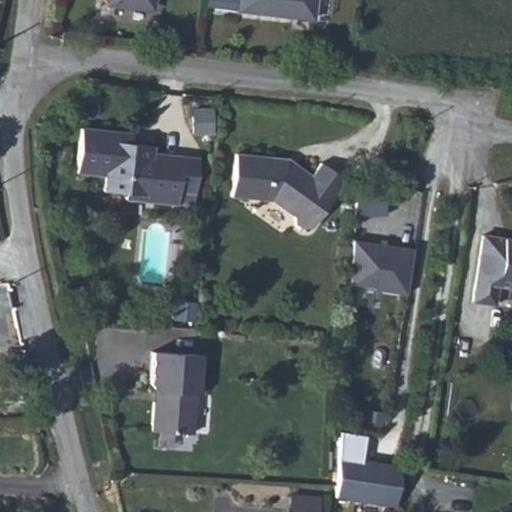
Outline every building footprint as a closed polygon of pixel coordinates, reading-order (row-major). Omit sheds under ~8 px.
[(153,0),(110,0),(110,5),(145,9),(153,3),(153,0)] [(214,0),(214,8),(272,14),(275,12),(283,13),(285,16),(312,19),(314,0),(214,0)] [(180,191),(182,153),(156,151),(131,149),(132,140),(133,133),(80,129),(75,174),(97,175),(97,185),(126,186),(154,188),(154,196),(180,198),(180,191)] [(156,142),(132,140),(131,149),(156,151),(156,142)] [(195,192),(198,154),(182,153),(180,191),(195,192)] [(309,229),(344,181),(320,163),(310,176),(294,164),(291,168),(285,163),(288,160),(287,159),(235,154),(230,196),(270,201),(293,217),(294,223),(301,229),(308,227),(309,229)] [(402,178),(403,157),(375,154),(373,176),(402,178)] [(154,196),(154,188),(126,186),(126,194),(154,196)] [(385,194),(355,195),(354,216),(386,215),(385,194)] [(479,233),(478,243),(507,248),(509,239),(479,233)] [(511,239),(509,239),(507,248),(478,243),(468,301),(491,304),(493,290),(494,282),(506,283),(511,288),(511,239)] [(412,250),(352,241),(349,286),(406,295),(412,250)] [(493,290),(511,292),(511,288),(506,283),(494,282),(493,290)] [(151,351),(149,383),(153,387),(156,391),(156,402),(152,401),(150,431),(191,433),(194,394),(197,394),(200,355),(151,351)] [(394,506),(400,466),(337,457),(335,497),(394,506)] [(289,511),(317,511),(318,498),(290,496),(289,511)]
